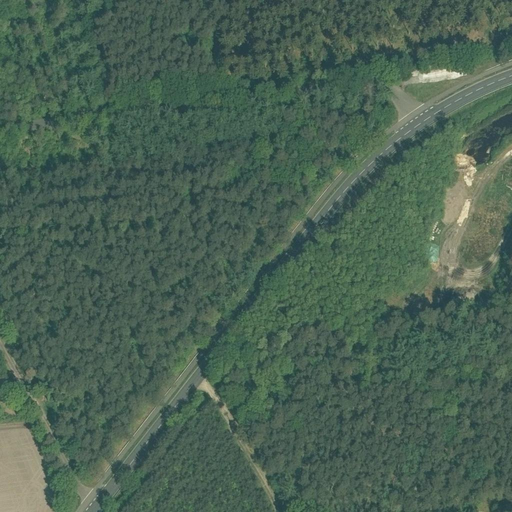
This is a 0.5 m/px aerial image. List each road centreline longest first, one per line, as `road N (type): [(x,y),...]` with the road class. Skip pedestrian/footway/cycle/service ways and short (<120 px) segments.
road 1 (tertiary): [(420,122),(337,199),(99,506)]
road 2 (unclassified): [(0,132),(353,84),(385,89),(420,122)]
road 3 (unclassified): [(99,506),(0,335)]
road 4 (track): [(282,511),(199,374)]
